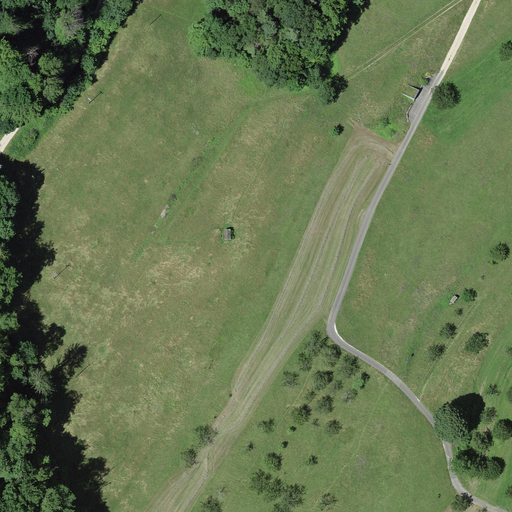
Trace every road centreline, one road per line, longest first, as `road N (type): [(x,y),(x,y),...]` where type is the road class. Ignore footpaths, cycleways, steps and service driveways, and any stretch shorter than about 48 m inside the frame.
road 1 (track): [(477,0),(377,192),(331,328)]
road 2 (track): [(498,511),(461,492),(441,431),(421,406),(331,328)]
road 3 (track): [(0,149),(73,63),(102,0)]
